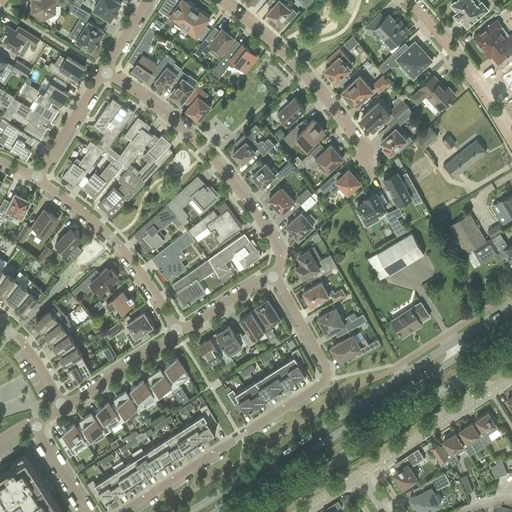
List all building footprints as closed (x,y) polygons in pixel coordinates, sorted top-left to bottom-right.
[(55,14),(55,0),(32,0),(35,1),(32,5),(31,5),(31,13),(43,20),(55,14)] [(70,9),(73,4),(67,0),(65,0),(63,4),(70,9)] [(116,0),(97,0),(95,3),(96,4),(93,9),(110,20),(114,14),(115,15),(119,10),(117,9),(121,3),(116,0)] [(183,0),(181,0),(180,2),(176,0),(165,0),(159,10),(170,18),(170,17),(183,26),(196,8),(194,7),(194,6),(189,2),(188,3),(183,0)] [(278,0),(267,13),(273,18),(273,20),(276,23),(278,23),(279,24),(284,18),(290,22),(297,13),(292,8),(291,9),(283,3),(285,0),(278,0)] [(481,2),(479,0),(455,0),(451,4),(457,11),(454,14),(458,19),(459,18),(466,27),(488,10),(481,2)] [(78,7),(74,13),(81,17),(86,20),(90,14),(79,7),(78,7)] [(198,9),(198,10),(196,8),(183,26),(196,35),(195,36),(201,40),(209,29),(204,25),(210,17),(198,9)] [(389,14),(384,19),(380,14),(365,27),(376,39),(379,37),(389,48),(409,31),(397,19),(396,18),(394,21),(389,14)] [(76,41),(91,51),(104,31),(88,22),(86,20),(81,17),(76,24),(84,29),(76,41)] [(496,19),(473,37),(478,44),(478,46),(481,51),(484,51),(489,58),(491,56),(492,57),(497,63),(498,64),(507,57),(511,52),(511,33),(509,36),(501,26),(496,19)] [(36,45),(39,39),(18,26),(15,31),(8,27),(0,40),(0,43),(17,54),(26,39),(36,45)] [(147,52),(154,31),(148,27),(128,61),(134,65),(133,67),(132,69),(135,71),(135,73),(141,75),(146,78),(156,64),(147,57),(149,52),(147,52)] [(222,28),(220,31),(214,27),(194,53),(198,56),(202,52),(206,55),(212,47),(222,54),(235,38),(234,37),(234,35),(230,31),(228,32),(222,28)] [(357,42),(353,36),(352,36),(344,44),(349,50),(357,42)] [(432,61),(423,51),(415,42),(400,55),(396,51),(378,67),(383,72),(389,67),(398,67),(400,65),(413,78),(432,61)] [(242,44),(239,48),(234,44),(211,73),(218,79),(229,65),(231,67),(239,66),(246,71),(257,56),(255,55),(256,53),(256,51),(251,48),(249,48),(248,49),(242,44)] [(330,64),(324,70),(329,75),(328,76),(328,78),(331,81),(333,81),(334,80),(335,81),(336,81),(343,74),(349,69),(344,63),(348,59),(339,48),(326,60),(330,64)] [(171,69),(175,61),(166,54),(154,70),(159,74),(154,81),(159,85),(158,87),(163,91),(164,89),(165,90),(169,85),(177,74),(171,69)] [(77,79),(84,67),(67,56),(60,68),(51,62),(47,69),(68,81),(71,76),(77,79)] [(0,75),(8,62),(0,57),(0,75)] [(40,57),(37,62),(42,65),(45,60),(40,57)] [(26,77),(31,70),(16,60),(11,68),(26,77)] [(186,80),(188,76),(181,70),(177,74),(169,85),(170,85),(170,84),(175,88),(170,94),(174,98),(173,99),(179,103),(180,102),(181,103),(194,86),(186,80)] [(379,93),(390,83),(383,75),(372,85),(379,93)] [(355,107),(373,91),(359,76),(341,92),(343,93),(342,95),(343,97),(345,100),(347,101),(350,102),(355,107)] [(439,84),(440,83),(433,76),(419,89),(420,89),(411,97),(417,104),(426,96),(439,110),(443,106),(449,101),(454,96),(453,94),(453,92),(450,89),(448,89),(447,87),(444,90),(439,84)] [(62,90),(66,84),(54,77),(44,94),(27,83),(26,83),(61,105),(68,93),(62,90)] [(61,105),(26,83),(21,92),(37,102),(32,110),(14,98),(13,99),(50,122),(58,110),(49,105),(52,100),(61,105)] [(203,100),(207,95),(197,86),(184,102),(189,106),(186,110),(192,115),(191,116),(197,122),(210,106),(203,100)] [(0,103),(8,107),(13,99),(14,97),(0,87),(0,103)] [(294,119),(306,108),(295,96),(289,102),(285,97),(269,112),(277,121),(281,117),(287,124),(293,119),(294,119)] [(50,122),(13,99),(8,107),(2,116),(9,120),(14,111),(30,121),(25,130),(40,139),(47,127),(41,123),(44,119),(50,122)] [(120,109),(122,106),(113,99),(110,103),(109,102),(105,108),(106,109),(98,119),(107,126),(107,131),(101,139),(103,141),(99,146),(104,149),(106,150),(133,113),(132,113),(133,112),(127,108),(124,112),(120,109)] [(397,117),(408,107),(401,100),(391,110),(397,117)] [(449,101),(443,106),(446,109),(452,105),(449,101)] [(374,130),(390,115),(378,102),(361,117),(362,118),(361,119),(371,131),(373,129),(374,130)] [(398,126),(413,113),(408,107),(397,117),(389,124),(394,129),(381,141),(385,146),(383,147),(390,154),(396,149),(398,151),(405,144),(403,142),(406,139),(401,134),(404,132),(398,126)] [(146,126),(148,124),(138,117),(124,135),(131,140),(117,159),(124,165),(127,166),(153,135),(146,130),(148,127),(146,126)] [(308,147),(324,132),(313,120),(298,133),(293,128),(284,136),(289,142),(291,140),(294,144),(300,138),(308,147)] [(30,145),(34,139),(8,123),(4,129),(2,132),(8,136),(3,144),(26,158),(31,149),(27,147),(29,145),(30,145)] [(254,135),(260,130),(255,124),(235,143),(239,148),(233,153),(234,154),(233,155),(233,157),(238,163),(240,163),(241,162),(242,163),(255,151),(257,149),(263,155),(274,145),(268,138),(264,142),(263,141),(260,141),(258,143),(254,139),(255,138),(255,136),(254,135)] [(424,148),(438,135),(430,127),(416,139),(424,148)] [(278,140),(284,136),(278,130),(273,134),(278,140)] [(168,147),(171,143),(162,135),(155,142),(147,151),(142,157),(148,162),(138,171),(134,167),(131,171),(144,182),(172,151),(168,147)] [(450,148),(456,142),(450,136),(444,141),(450,148)] [(104,149),(99,146),(90,140),(86,146),(89,148),(78,165),(74,162),(75,160),(74,160),(62,177),(62,178),(64,176),(70,180),(69,181),(73,184),(74,183),(77,185),(104,149)] [(452,178),(486,152),(476,140),(443,166),(452,178)] [(327,172),(343,158),(330,145),(315,158),(310,153),(300,162),(301,162),(297,165),(300,170),(305,166),(307,168),(310,166),(314,170),(320,164),(327,172)] [(124,165),(117,159),(110,154),(107,158),(112,161),(99,177),(94,173),(88,181),(83,188),(96,198),(96,197),(97,198),(124,165)] [(273,167),(270,169),(265,163),(252,175),(262,187),(278,172),(273,167)] [(285,176),(288,173),(283,167),(280,171),(285,176)] [(144,182),(131,171),(129,169),(120,180),(124,184),(118,191),(114,187),(99,205),(107,212),(118,200),(123,204),(144,182)] [(356,174),(354,175),(349,169),(334,183),(330,178),(319,188),(324,193),(329,189),(333,194),(339,188),(346,195),(360,182),(359,180),(360,179),(356,174)] [(386,178),(383,179),(388,188),(388,189),(390,188),(393,193),(391,194),(392,195),(397,204),(411,197),(407,189),(413,185),(421,201),(422,200),(407,172),(406,172),(407,175),(401,179),(396,169),(391,172),(391,173),(385,176),(386,178)] [(204,186),(204,185),(197,177),(167,205),(181,223),(184,225),(189,221),(185,217),(187,215),(180,208),(192,197),(204,210),(217,197),(216,195),(218,194),(211,187),(209,188),(207,186),(206,188),(204,186)] [(281,213),(294,201),(281,187),(268,199),(269,200),(269,202),(272,205),(274,205),(281,213)] [(311,196),(312,194),(307,189),(295,199),(301,205),(311,196)] [(366,201),(357,206),(360,212),(358,213),(357,213),(358,215),(359,215),(362,221),(364,220),(365,220),(377,214),(379,218),(385,214),(383,210),(385,209),(376,192),(365,198),(366,201)] [(23,195),(22,197),(15,193),(6,211),(0,208),(0,225),(4,217),(8,219),(9,219),(10,219),(11,219),(12,219),(13,218),(14,218),(14,217),(15,216),(16,215),(22,218),(24,213),(25,213),(27,208),(28,206),(29,204),(30,201),(28,200),(29,198),(23,195)] [(510,216),(511,214),(511,193),(501,200),(503,203),(490,211),(495,220),(501,217),(500,215),(507,210),(510,216)] [(306,210),(315,201),(311,196),(301,205),(306,210)] [(177,226),(181,223),(167,205),(134,235),(139,241),(141,240),(143,242),(140,244),(141,245),(141,246),(141,247),(142,248),(143,249),(144,250),(145,251),(146,252),(147,252),(148,253),(152,250),(155,248),(163,240),(156,232),(167,221),(169,223),(172,220),(177,226)] [(399,207),(393,210),(397,216),(397,217),(403,214),(399,207)] [(46,236),(58,219),(44,209),(32,226),(39,230),(35,236),(43,241),(46,236)] [(238,220),(237,221),(228,209),(217,216),(213,210),(187,230),(193,237),(207,227),(210,231),(214,228),(218,234),(214,237),(219,244),(241,228),(240,227),(242,226),(238,220)] [(396,215),(388,220),(388,221),(395,232),(397,236),(405,232),(403,228),(397,217),(397,216),(393,210),(396,215)] [(298,239),(313,226),(301,213),(286,226),(290,231),(289,232),(293,236),(294,234),(298,239)] [(472,249),(486,241),(470,213),(449,226),(465,253),(472,249)] [(24,242),(32,228),(25,224),(17,237),(24,242)] [(491,237),(502,231),(498,224),(487,231),(491,237)] [(75,244),(80,239),(70,229),(65,234),(64,234),(60,238),(61,238),(56,243),(72,258),(80,250),(75,244)] [(195,240),(193,237),(187,230),(154,256),(162,267),(159,269),(161,272),(162,271),(167,278),(175,272),(177,274),(185,268),(179,260),(180,259),(175,252),(191,241),(192,242),(195,240)] [(427,246),(421,249),(412,232),(367,259),(380,280),(424,254),(424,253),(429,250),(427,246)] [(256,249),(255,248),(244,233),(208,259),(215,270),(218,277),(229,270),(224,262),(232,256),(232,255),(236,252),(239,257),(238,258),(244,267),(260,256),(259,255),(260,254),(260,253),(259,252),(259,251),(258,250),(257,249),(256,249)] [(0,245),(5,249),(10,241),(4,238),(0,243),(0,245)] [(481,263),(497,253),(489,239),(486,241),(472,249),(481,263)] [(511,244),(503,250),(511,262),(511,260),(511,244)] [(330,255),(321,259),(314,246),(308,249),(309,250),(298,256),(302,263),(296,267),(302,278),(314,271),(317,277),(336,266),(330,255)] [(42,263),(52,251),(46,247),(37,259),(42,263)] [(198,281),(215,270),(208,259),(172,285),(174,284),(178,291),(175,293),(179,299),(179,301),(178,302),(179,303),(180,304),(181,305),(183,304),(184,306),(187,303),(188,305),(190,304),(189,302),(201,295),(198,281)] [(111,269),(108,271),(106,268),(100,273),(96,269),(72,291),(75,295),(84,287),(88,291),(94,286),(95,287),(95,286),(101,293),(118,277),(111,269)] [(15,278),(3,269),(2,269),(0,272),(0,289),(4,293),(15,278)] [(26,287),(15,278),(4,293),(15,302),(26,287)] [(332,290),(327,293),(321,282),(303,292),(306,298),(304,299),(308,305),(310,304),(311,306),(317,302),(317,303),(323,300),(322,299),(328,296),(328,297),(330,296),(334,302),(345,296),(342,289),(334,293),(332,290)] [(38,297),(27,287),(26,287),(15,302),(27,312),(30,309),(29,308),(38,297)] [(126,297),(126,296),(122,291),(117,295),(116,294),(113,297),(113,298),(106,304),(110,309),(108,310),(114,318),(117,315),(119,314),(122,311),(123,312),(134,303),(132,301),(134,299),(131,295),(127,299),(126,297)] [(280,318),(279,317),(267,300),(256,307),(260,314),(255,317),(264,331),(274,324),(273,323),(280,318)] [(429,316),(424,308),(420,301),(391,320),(401,336),(413,329),(414,329),(422,325),(420,322),(429,316)] [(325,313),(317,318),(327,335),(333,331),(344,325),(348,331),(367,320),(363,314),(351,320),(348,316),(344,318),(342,315),(340,316),(335,308),(327,312),(325,313)] [(60,321),(59,320),(49,309),(39,318),(38,317),(34,320),(36,321),(42,328),(45,332),(60,321)] [(264,331),(255,317),(251,311),(248,314),(247,313),(242,317),(239,319),(247,332),(242,336),(247,344),(249,346),(255,342),(252,339),(264,331)] [(150,319),(148,319),(144,313),(127,324),(135,337),(129,341),(133,346),(149,336),(146,331),(152,326),(152,325),(152,323),(150,319)] [(109,339),(127,327),(122,320),(104,332),(109,339)] [(69,333),(69,332),(60,321),(45,332),(50,339),(54,343),(69,333)] [(229,326),(227,327),(226,325),(220,329),(221,331),(216,334),(229,354),(241,346),(242,347),(247,344),(242,336),(240,333),(235,336),(229,326)] [(77,345),(69,333),(54,343),(61,355),(77,345)] [(209,338),(198,345),(207,359),(211,365),(223,357),(227,362),(232,359),(229,354),(216,334),(215,334),(220,342),(214,346),(209,338)] [(364,339),(357,343),(353,335),(333,346),(332,347),(337,357),(338,356),(340,360),(352,353),(356,358),(380,345),(377,339),(367,344),(364,339)] [(276,336),(270,340),(274,346),(280,343),(276,336)] [(292,340),(287,343),(291,348),(296,345),(292,340)] [(85,358),(77,345),(61,355),(68,367),(85,358)] [(304,361),(297,348),(291,352),(294,356),(284,362),(296,380),(306,373),(299,363),(304,361)] [(268,359),(274,356),(271,351),(265,354),(268,359)] [(263,363),(268,359),(265,354),(260,358),(263,363)] [(189,379),(190,378),(176,357),(168,362),(170,366),(161,371),(159,368),(173,389),(180,385),(178,382),(187,376),(189,379)] [(92,371),(91,370),(85,358),(68,367),(75,380),(92,371)] [(286,386),(296,380),(284,362),(274,369),(286,386)] [(249,373),(255,369),(252,364),(246,368),(249,373)] [(172,390),(173,389),(159,368),(148,375),(150,379),(144,382),(142,379),(156,401),(163,396),(161,393),(170,386),(172,390)] [(244,376),(249,373),(246,368),(241,372),(244,376)] [(276,393),(286,386),(274,369),(265,375),(276,393)] [(266,399),(276,393),(265,375),(255,381),(266,399)] [(155,401),(156,401),(142,379),(131,386),(133,390),(127,394),(125,390),(138,412),(146,407),(143,404),(153,397),(155,401)] [(256,405),(266,399),(255,381),(245,388),(256,405)] [(246,412),(256,405),(245,388),(235,394),(233,390),(232,390),(227,393),(239,412),(242,410),(241,409),(244,408),(246,412)] [(138,412),(125,390),(114,398),(116,401),(110,405),(108,401),(121,423),(128,418),(126,415),(136,409),(138,412)] [(201,395),(198,397),(203,406),(206,404),(201,395)] [(121,423),(108,401),(96,409),(99,412),(93,416),(91,412),(90,412),(104,434),(111,429),(109,426),(119,420),(121,423)] [(215,421),(216,420),(206,404),(203,406),(199,408),(203,414),(193,421),(205,439),(215,432),(210,424),(215,420),(215,421)] [(182,415),(187,411),(184,406),(178,410),(182,415)] [(104,434),(90,412),(79,420),(81,423),(76,427),(74,423),(73,424),(87,445),(94,440),(92,437),(101,431),(104,434)] [(491,415),(490,417),(487,413),(475,420),(477,424),(473,426),(481,439),(485,445),(491,441),(488,434),(497,428),(494,423),(496,422),(491,415)] [(168,424),(173,420),(170,415),(164,419),(168,424)] [(162,427),(168,424),(164,419),(159,422),(162,427)] [(195,445),(205,439),(193,421),(184,427),(195,445)] [(473,426),(473,427),(471,423),(459,431),(461,435),(457,437),(465,450),(469,456),(475,452),(476,452),(486,446),(485,445),(481,439),(473,426)] [(86,445),(87,445),(73,424),(62,431),(64,434),(59,438),(56,434),(56,435),(70,456),(77,451),(75,448),(84,442),(86,445)] [(185,451),(195,445),(184,427),(174,433),(185,451)] [(148,436),(154,433),(151,428),(145,431),(148,436)] [(138,442),(145,438),(141,432),(138,434),(134,436),(137,441),(138,442)] [(176,458),(185,451),(174,433),(164,440),(176,458)] [(445,445),(440,448),(447,460),(452,467),(459,463),(456,456),(465,450),(457,437),(454,434),(442,442),(445,445)] [(131,439),(128,440),(132,445),(137,441),(134,436),(131,438),(131,439)] [(166,464),(176,458),(164,440),(154,446),(166,464)] [(128,449),(128,448),(125,444),(120,448),(123,453),(128,449)] [(438,445),(430,450),(440,464),(447,460),(440,448),(438,445)] [(156,470),(166,464),(154,446),(144,452),(156,470)] [(410,467),(424,458),(418,449),(406,456),(410,462),(395,472),(398,477),(396,478),(402,488),(411,483),(412,484),(417,481),(416,479),(417,479),(410,467)] [(146,477),(156,470),(144,452),(134,459),(146,477)] [(45,486),(42,482),(24,453),(11,461),(14,466),(0,475),(0,483),(12,502),(9,503),(0,489),(0,511),(61,511),(48,491),(54,487),(51,482),(45,486)] [(109,462),(114,458),(111,453),(106,457),(109,462)] [(103,465),(109,462),(106,457),(100,460),(103,465)] [(501,476),(507,473),(500,457),(494,460),(496,464),(501,476)] [(136,483),(146,477),(134,459),(125,465),(136,483)] [(501,476),(496,464),(491,467),(495,478),(501,476)] [(126,489),(136,483),(125,465),(115,471),(126,489)] [(117,496),(126,489),(115,471),(105,478),(117,496)] [(433,491),(450,482),(445,473),(424,484),(427,489),(409,498),(414,506),(416,505),(416,506),(416,508),(417,511),(419,511),(424,511),(428,510),(428,511),(430,510),(430,509),(432,508),(433,509),(435,510),(438,508),(438,507),(438,505),(440,504),(433,491)] [(466,494),(472,491),(466,475),(460,478),(466,494)] [(106,502),(117,496),(105,478),(95,484),(93,480),(87,484),(98,501),(99,500),(98,500),(103,497),(106,502)] [(332,511),(341,507),(338,501),(327,508),(329,511),(332,511)]
